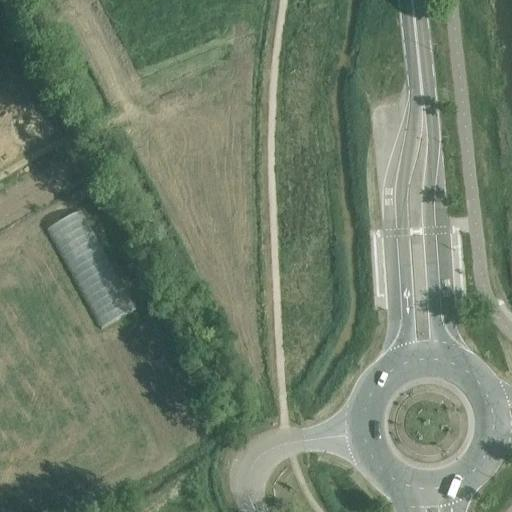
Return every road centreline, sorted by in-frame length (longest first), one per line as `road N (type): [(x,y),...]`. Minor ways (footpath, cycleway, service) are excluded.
road 1 (track): [(0,172),(130,113),(269,396),(274,448)]
road 2 (secondary): [(420,57),(399,193),(404,364)]
road 3 (secondary): [(446,362),(436,319),(431,132),(420,57)]
road 4 (unclassified): [(256,511),(246,479),(263,456),(362,432)]
